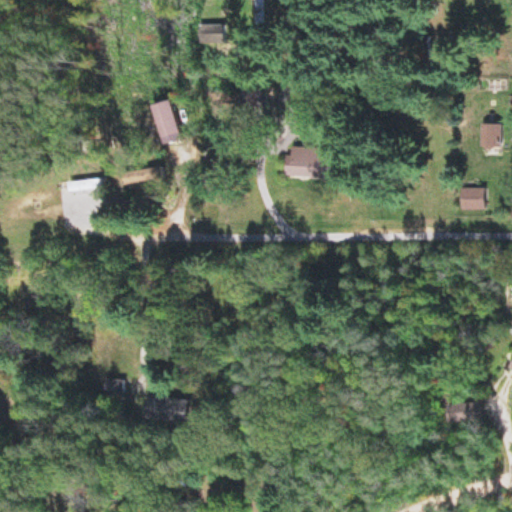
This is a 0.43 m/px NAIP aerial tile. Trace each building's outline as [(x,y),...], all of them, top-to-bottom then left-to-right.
[(198,46),(226,46),(226,27),(198,27),(198,46)] [(420,60),(429,60),(429,40),(420,40),(420,60)] [(156,110),(158,146),(173,145),(171,109),(156,110)] [(481,151),(501,151),(501,126),(481,126),(481,151)] [(328,157),(285,156),(284,178),(327,180),(328,157)] [(120,174),(121,187),(164,184),(164,172),(120,174)] [(486,212),(486,190),(459,190),(459,212),(486,212)] [(122,395),(123,383),(105,381),(104,394),(122,395)] [(188,403),(146,397),(143,422),(185,427),(188,403)] [(445,406),(445,426),(481,426),(481,406),(445,406)]
